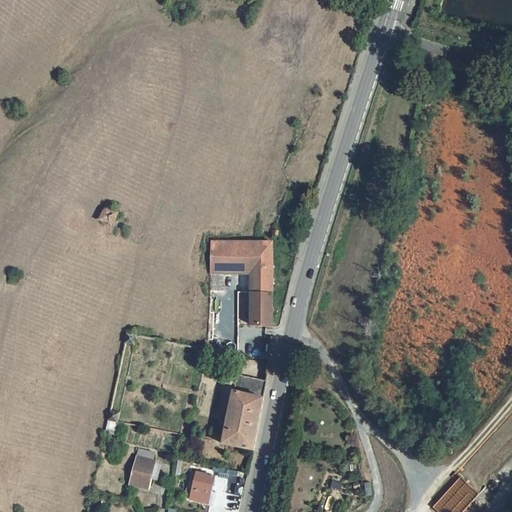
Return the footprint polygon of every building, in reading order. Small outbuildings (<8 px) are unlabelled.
[(120,218),(108,212),(101,225),(113,230),(120,218)] [(276,230),(270,228),(267,237),(274,237),(276,230)] [(208,271),(221,272),(244,273),(244,293),(266,296),(268,243),(266,242),(210,240),(208,271)] [(207,290),(219,291),(221,272),(208,271),(207,290)] [(207,290),(207,305),(224,306),(225,292),(219,291),(207,290)] [(244,325),(265,326),(266,296),(244,293),(244,325)] [(130,345),(133,336),(123,334),(121,343),(130,345)] [(250,453),(262,400),(263,381),(234,375),(218,446),(250,453)] [(109,412),(108,421),(114,422),(116,414),(109,412)] [(114,435),(116,422),(114,422),(108,421),(105,434),(114,435)] [(150,457),(149,457),(148,457),(129,453),(121,486),(143,491),(144,484),(148,467),(150,457)] [(155,460),(150,478),(155,479),(161,462),(155,460)] [(231,493),(241,496),(246,474),(218,469),(218,477),(234,481),(231,493)] [(195,473),(189,499),(208,504),(214,477),(195,473)] [(459,476),(432,506),(438,511),(450,511),(453,509),(457,511),(476,511),(492,495),(484,488),(479,494),(459,476)]
